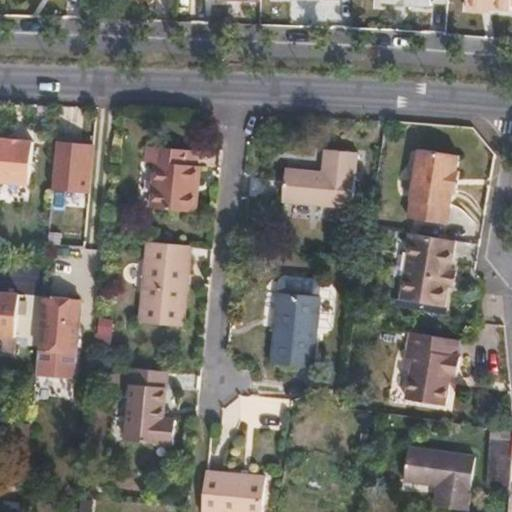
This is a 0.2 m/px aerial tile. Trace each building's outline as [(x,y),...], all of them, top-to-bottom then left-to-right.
[(409,0),(408,7),(416,8),(417,5),(433,7),(434,3),(448,4),(448,0),(409,0)] [(511,0),(464,0),(464,5),(510,9),(511,3),(511,0)] [(0,139),(0,183),(29,186),(33,143),(0,139)] [(91,192),(95,144),(56,141),(52,189),(91,192)] [(151,207),(195,211),(200,165),(193,164),(194,149),(148,145),(145,162),(155,163),(151,207)] [(409,217),(448,224),(453,193),(457,193),(461,170),(456,169),(460,151),(420,145),(409,217)] [(280,221),(351,228),(356,172),(323,168),(320,193),(285,189),(280,221)] [(456,242),(409,234),(407,252),(410,252),(402,300),(445,308),(449,288),(456,290),(458,272),(452,270),(456,242)] [(192,247),(149,243),(142,322),(185,327),(192,247)] [(280,294),(321,298),(322,285),(318,280),(286,277),(282,280),(280,294)] [(20,294),(0,292),(0,335),(17,337),(20,294)] [(272,365),(315,369),(321,298),(280,294),(272,365)] [(82,301),(43,298),(35,378),(75,381),(82,301)] [(453,358),(457,341),(412,333),(406,359),(414,361),(407,401),(443,406),(447,378),(454,379),(458,360),(453,358)] [(168,373),(134,370),(127,442),(175,448),(179,422),(164,420),(168,373)] [(511,480),(511,432),(492,429),(488,489),(511,491),(511,480)] [(436,507),(468,511),(470,511),(478,459),(411,448),(405,480),(440,485),(436,507)] [(265,511),(270,480),(210,474),(206,511),(265,511)]
